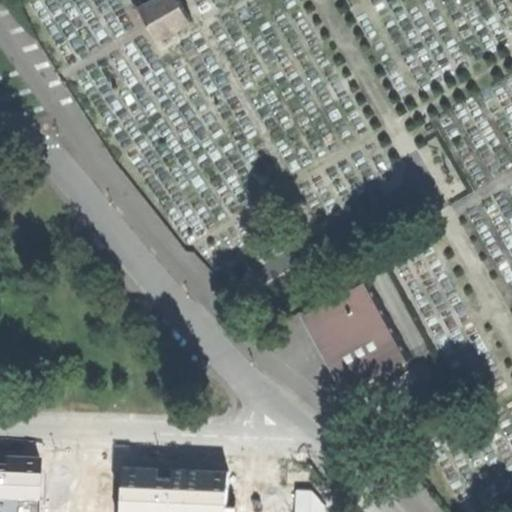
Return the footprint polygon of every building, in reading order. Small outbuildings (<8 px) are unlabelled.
[(164,35),(193,20),(181,0),(138,0),(136,1),(137,3),(135,4),(140,13),(143,12),(160,43),(167,40),(164,35)] [(345,389),(410,355),(408,350),(401,353),(396,343),(402,340),(398,333),(392,336),(386,325),(392,322),(388,314),(382,317),(377,307),(383,304),(379,296),(372,299),(368,290),(373,288),(370,281),(340,297),(346,308),(313,326),(345,389)] [(307,315),(313,326),(346,308),(340,297),(307,315)] [(87,457),(59,456),(57,490),(87,491),(87,457)] [(218,470),(183,468),(180,506),(245,510),(247,472),(218,470)] [(0,511),(30,511),(29,478),(12,479),(0,479),(0,511)]
